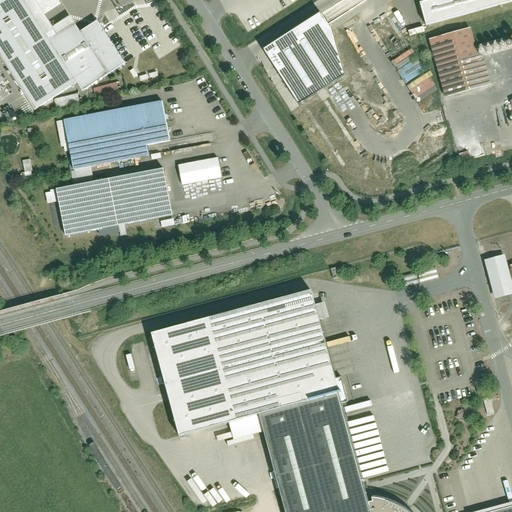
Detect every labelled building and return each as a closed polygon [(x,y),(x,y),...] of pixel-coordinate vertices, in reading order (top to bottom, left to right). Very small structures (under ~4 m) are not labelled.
[(30,0),(6,0),(0,4),(0,55),(36,109),(73,84),(78,91),(124,60),(99,23),(82,34),(71,19),(52,32),(30,0)] [(354,0),(360,10),(369,4),(366,0),(354,0)] [(511,0),(429,0),(430,2),(421,4),(427,24),(511,1),(511,0)] [(320,13),(263,49),(299,104),(346,74),(332,30),(320,13)] [(430,39),(445,97),(490,85),(483,55),(477,57),(469,28),(430,39)] [(429,75),(408,85),(417,102),(438,92),(429,75)] [(96,99),(120,93),(117,83),(94,89),(96,99)] [(73,105),(71,97),(55,100),(57,109),(73,105)] [(163,101),(63,121),(76,185),(56,189),(66,238),(172,216),(162,170),(95,184),(91,165),(146,154),(143,142),(170,137),(163,101)] [(179,165),(182,185),(222,179),(219,159),(179,165)] [(23,161),(24,179),(33,179),(31,160),(23,161)] [(495,299),(511,294),(511,285),(505,256),(485,260),(495,299)] [(180,436),(259,416),(284,511),(511,511),(508,511),(406,511),(400,508),(394,505),(386,503),(376,501),(367,504),(312,292),(153,333),(180,436)]
